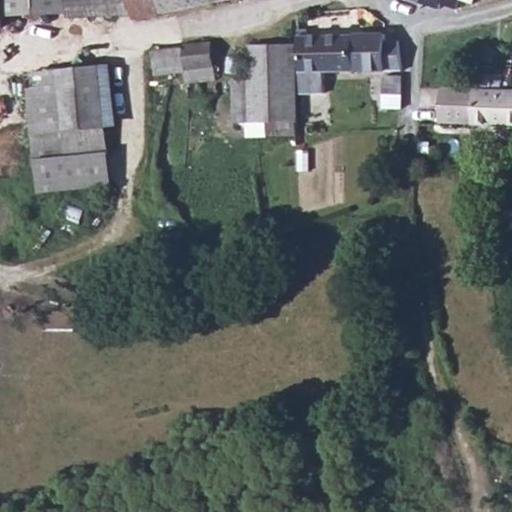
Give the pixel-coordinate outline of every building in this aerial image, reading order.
[(294,46),(298,98),(320,96),(319,75),(387,71),(400,70),(398,38),(381,39),(380,33),(294,39),(294,46)] [(181,43),(186,83),(215,79),(210,40),(181,43)] [(286,47),(244,48),(246,85),(227,87),(226,128),(246,126),(247,139),(290,136),(286,47)] [(107,63),(24,76),(41,193),(108,182),(102,128),(115,127),(107,63)] [(401,94),(400,77),(383,79),(384,94),(401,94)] [(474,93),(442,92),(441,122),(473,123),(474,93)] [(511,94),(474,93),(473,123),(511,124),(511,94)] [(386,112),(401,112),(401,94),(384,94),(386,112)]
